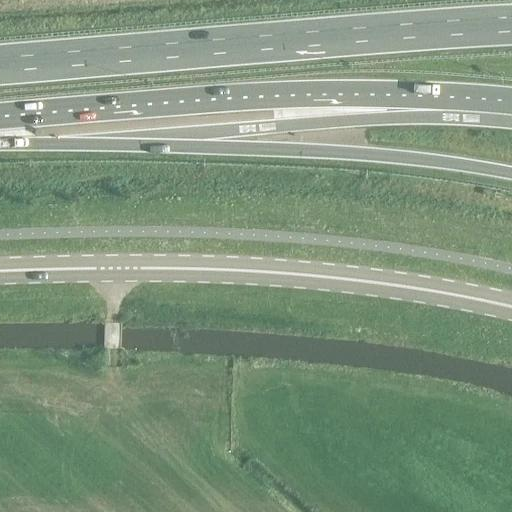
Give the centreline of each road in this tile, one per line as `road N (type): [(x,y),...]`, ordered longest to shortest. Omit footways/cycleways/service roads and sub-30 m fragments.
road 1 (secondary): [(511,310),(329,277),(0,272)]
road 2 (trunk): [(0,138),(372,154),(511,174)]
road 3 (trunk): [(511,25),(0,64)]
road 4 (trunk): [(0,116),(301,95),(511,101)]
